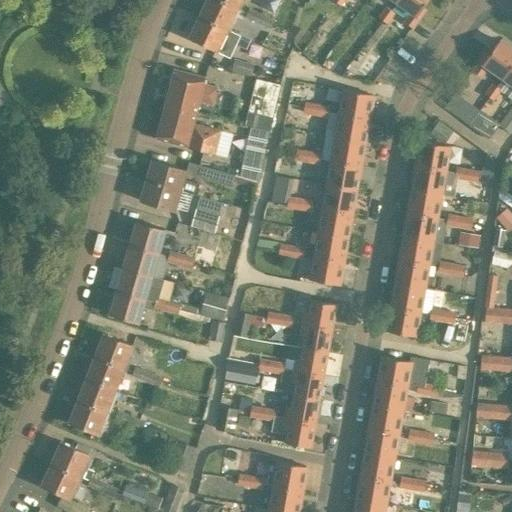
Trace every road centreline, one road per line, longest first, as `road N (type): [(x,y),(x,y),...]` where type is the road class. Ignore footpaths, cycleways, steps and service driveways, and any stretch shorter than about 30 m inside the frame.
road 1 (residential): [(480,0),(401,117),(330,511)]
road 2 (residential): [(0,478),(85,269),(132,68),(159,0)]
